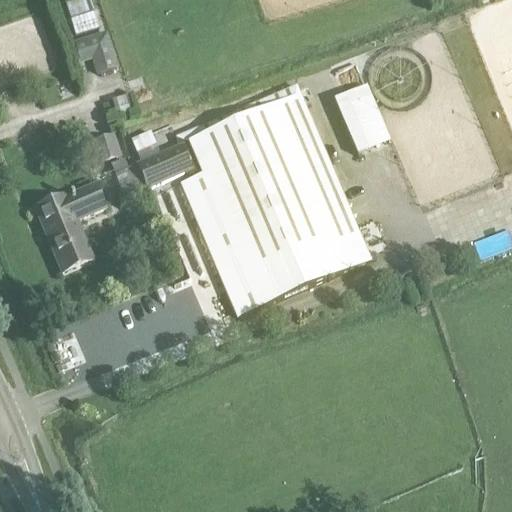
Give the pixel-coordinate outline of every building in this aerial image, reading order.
[(86,0),(65,7),(74,38),(97,31),(87,0),(86,0)] [(87,41),(99,77),(118,70),(106,34),(87,41)] [(238,322),(371,265),(297,90),(177,141),(181,150),(138,169),(148,193),(189,175),(193,184),(181,188),(238,322)] [(334,104),(358,160),(391,146),(367,90),(334,104)] [(487,120),(498,116),(490,96),(480,99),(487,120)] [(99,163),(123,157),(118,135),(94,141),(99,163)] [(35,212),(55,259),(63,278),(94,265),(86,246),(77,225),(106,213),(95,189),(67,201),(66,199),(35,212)]
